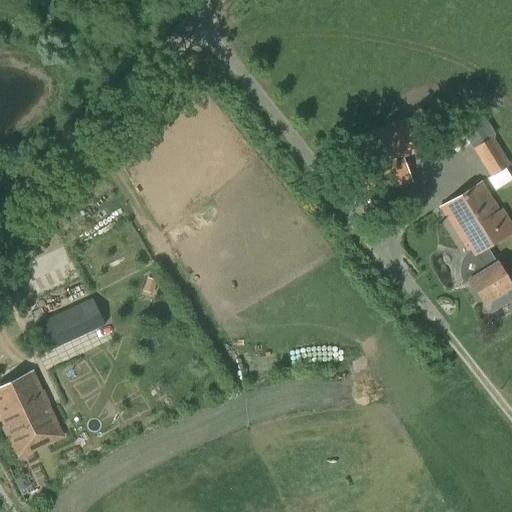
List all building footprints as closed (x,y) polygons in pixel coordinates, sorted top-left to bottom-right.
[(411,181),(402,157),(416,151),(416,149),(409,133),(403,118),(345,141),(354,164),(367,198),(370,197),(374,208),(378,206),(380,213),(399,206),(392,188),(411,181)] [(510,165),(491,136),(472,148),(490,177),(510,165)] [(483,270),(468,280),(483,304),(511,286),(488,249),(511,234),(511,224),(502,207),(499,209),(482,181),(439,207),(470,259),(475,256),(483,270)] [(46,329),(60,356),(75,348),(62,321),(46,329)] [(17,457),(62,436),(42,395),(31,371),(0,385),(0,421),(1,425),(17,457)]
